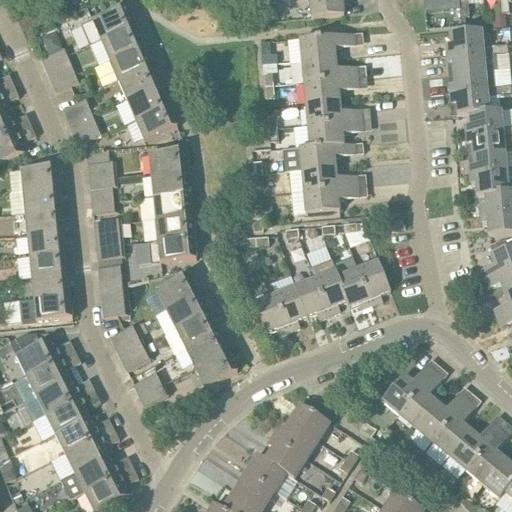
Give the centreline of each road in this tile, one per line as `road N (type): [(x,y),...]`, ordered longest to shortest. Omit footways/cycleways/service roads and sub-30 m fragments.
road 1 (residential): [(170,488),(99,378),(84,329),(73,190),(0,18)]
road 2 (residential): [(437,323),(418,215),(411,32),(394,19),(388,0)]
road 3 (residential): [(170,488),(217,421),(258,388),(437,323)]
